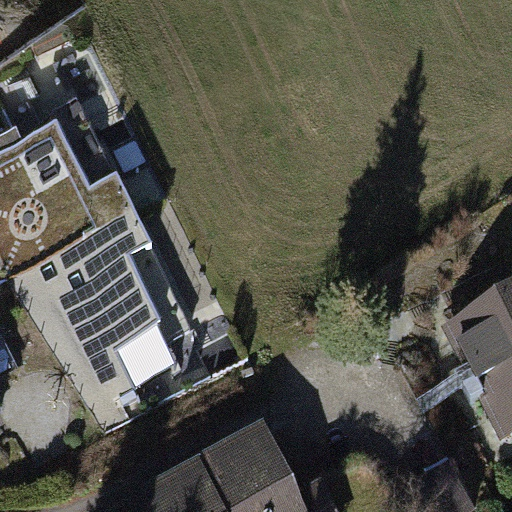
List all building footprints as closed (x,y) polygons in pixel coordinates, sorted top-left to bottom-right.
[(58,136),(0,165),(0,248),(13,271),(59,253),(68,271),(82,264),(122,344),(154,327),(122,266),(148,252),(116,186),(88,201),(58,136)] [(181,368),(202,358),(189,332),(226,314),(180,218),(148,233),(191,320),(164,333),(181,368)] [(511,286),(432,327),(498,453),(511,445),(511,286)] [(0,438),(5,436),(0,426),(0,376),(15,367),(0,339),(0,438)] [(259,430),(105,511),(332,511),(321,488),(293,501),(259,430)] [(474,511),(451,465),(391,494),(399,511),(474,511)]
